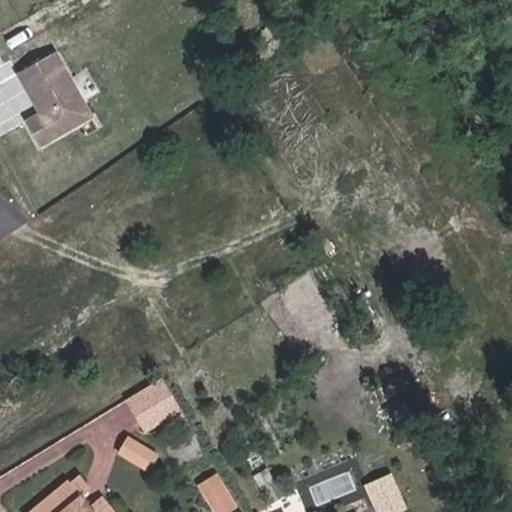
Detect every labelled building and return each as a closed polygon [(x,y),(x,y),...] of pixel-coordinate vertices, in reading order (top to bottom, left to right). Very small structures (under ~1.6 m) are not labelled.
[(23,123),(37,146),(86,119),(50,56),(14,77),(31,107),(35,104),(40,114),(36,116),(23,123)] [(36,116),(40,114),(35,104),(31,107),(36,116)] [(178,408),(160,381),(129,401),(145,429),(178,408)] [(148,467),(156,451),(129,436),(120,451),(148,467)] [(319,503),(360,487),(353,468),(312,484),(319,503)] [(363,483),(376,511),(393,511),(410,504),(392,469),(363,483)] [(223,511),(234,505),(216,475),(199,485),(215,511),(223,511)] [(111,511),(100,498),(87,508),(78,496),(89,487),(80,476),(69,485),(67,483),(30,511),(111,511)]
